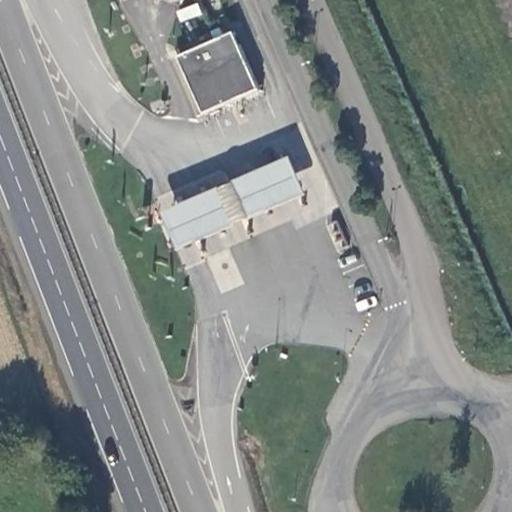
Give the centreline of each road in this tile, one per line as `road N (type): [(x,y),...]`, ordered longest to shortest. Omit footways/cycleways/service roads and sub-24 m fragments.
road 1 (trunk): [(201,511),(6,0)]
road 2 (unclassified): [(471,394),(435,334),(412,239),(313,0)]
road 3 (unclassified): [(264,0),(398,311),(400,395)]
road 4 (trunk): [(0,140),(144,511)]
road 5 (unclassified): [(400,395),(355,431),(341,463),(343,511)]
road 6 (trunk): [(238,511),(219,381)]
